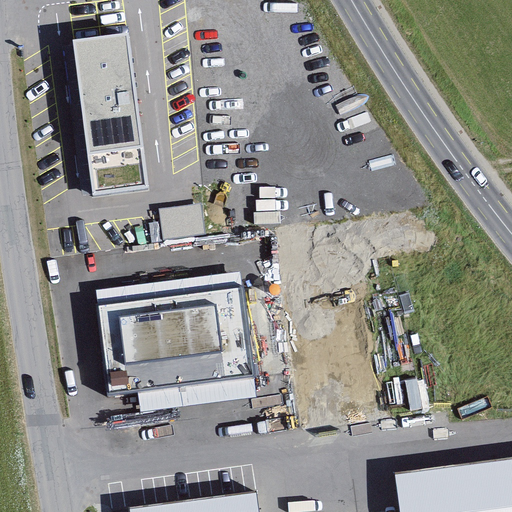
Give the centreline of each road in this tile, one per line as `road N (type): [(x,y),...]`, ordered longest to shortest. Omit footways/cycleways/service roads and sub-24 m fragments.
road 1 (unclassified): [(56,511),(0,118)]
road 2 (secondary): [(350,0),(511,234)]
